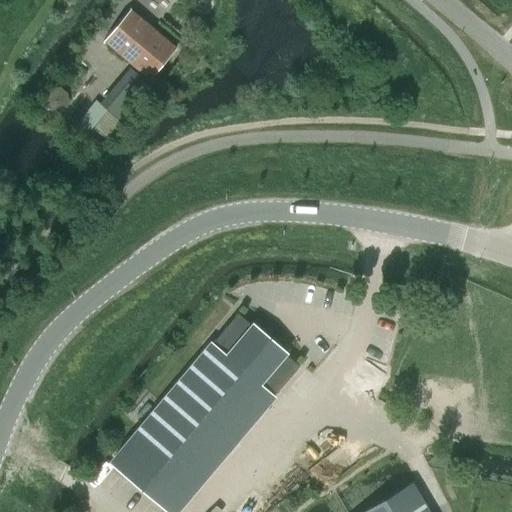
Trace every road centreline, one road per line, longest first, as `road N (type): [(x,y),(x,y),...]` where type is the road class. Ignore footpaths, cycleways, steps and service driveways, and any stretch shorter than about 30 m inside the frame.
road 1 (tertiary): [(0,433),(13,398),(67,320),(181,234),(215,220),(301,212),(415,227),(511,258)]
road 2 (unknown): [(0,284),(75,204),(192,137),(320,119),(511,136)]
